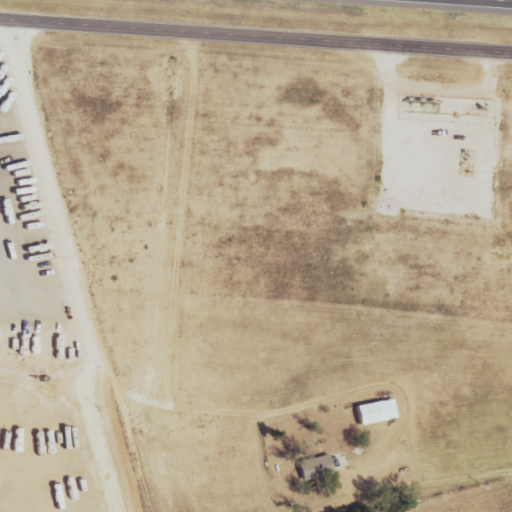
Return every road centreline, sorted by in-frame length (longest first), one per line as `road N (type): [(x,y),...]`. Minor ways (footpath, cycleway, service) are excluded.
road 1 (tertiary): [(0,19),(511,52)]
road 2 (track): [(20,21),(149,511)]
road 3 (track): [(511,485),(355,511)]
